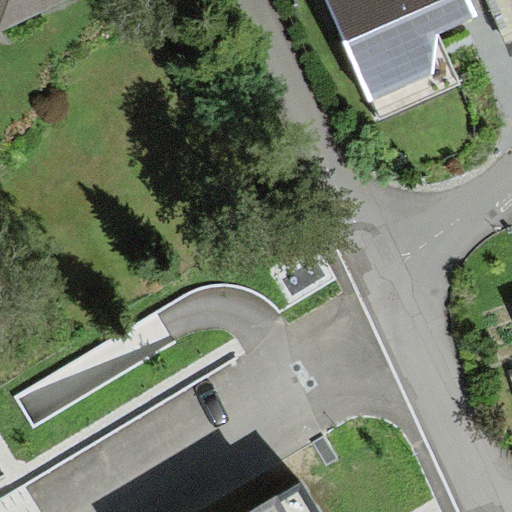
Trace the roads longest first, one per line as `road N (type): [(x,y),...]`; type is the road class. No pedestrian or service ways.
road 1 (residential): [(388,263),(251,0)]
road 2 (residential): [(502,511),(388,263)]
road 3 (residential): [(388,263),(511,166)]
